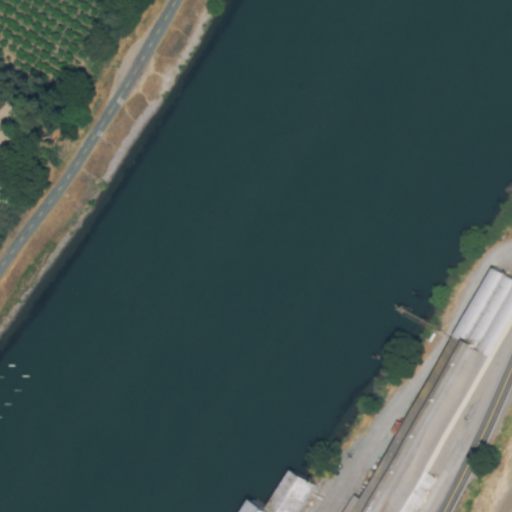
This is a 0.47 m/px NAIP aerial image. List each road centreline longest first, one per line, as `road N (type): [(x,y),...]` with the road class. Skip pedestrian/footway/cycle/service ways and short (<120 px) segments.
road 1 (tertiary): [(182,0),(115,116),(0,275)]
road 2 (primary): [(443,511),(511,373)]
